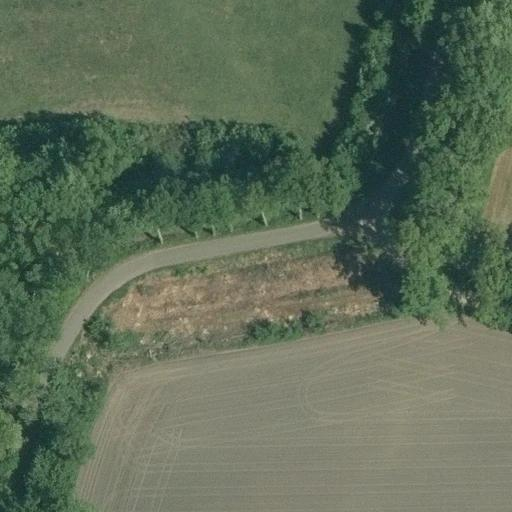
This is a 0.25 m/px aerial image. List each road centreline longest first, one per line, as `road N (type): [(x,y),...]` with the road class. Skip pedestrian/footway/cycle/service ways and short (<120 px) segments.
road 1 (unclassified): [(2,511),(42,359),(68,313),(118,268),(160,255),(365,228),(381,208),(450,0)]
road 2 (track): [(365,228),(432,287),(511,314)]
